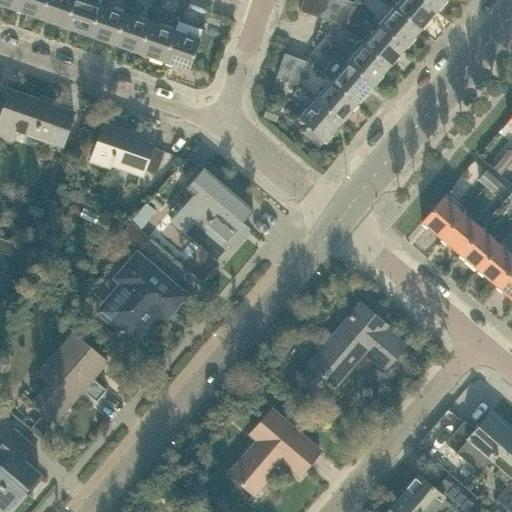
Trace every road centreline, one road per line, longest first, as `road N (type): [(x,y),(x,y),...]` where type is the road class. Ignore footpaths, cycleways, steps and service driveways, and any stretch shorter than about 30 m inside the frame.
road 1 (tertiary): [(87,511),(337,218)]
road 2 (tertiary): [(337,218),(511,16)]
road 3 (residential): [(319,511),(468,328)]
road 4 (residential): [(218,122),(0,43)]
road 5 (residential): [(468,328),(337,218)]
road 6 (residential): [(337,218),(218,122)]
road 7 (residential): [(218,122),(261,0)]
